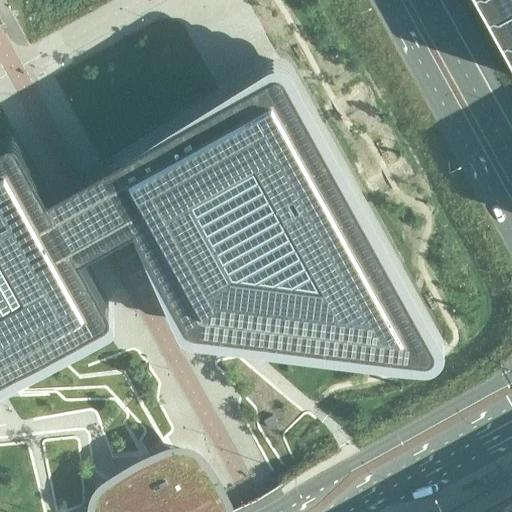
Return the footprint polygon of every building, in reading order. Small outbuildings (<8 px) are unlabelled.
[(511,0),(484,0),(511,50),(511,0)] [(49,188),(19,128),(0,138),(0,367),(114,305),(81,246),(107,233),(138,215),(193,318),(434,347),(435,347),(436,346),(437,345),(437,344),(438,343),(438,342),(438,341),(438,338),(437,335),(284,61),(283,60),(281,60),(279,61),(49,188)] [(273,414),(264,419),(269,427),(278,423),(273,414)] [(217,511),(184,449),(91,497),(99,511),(217,511)] [(511,511),(511,497),(484,511),(511,511)]
